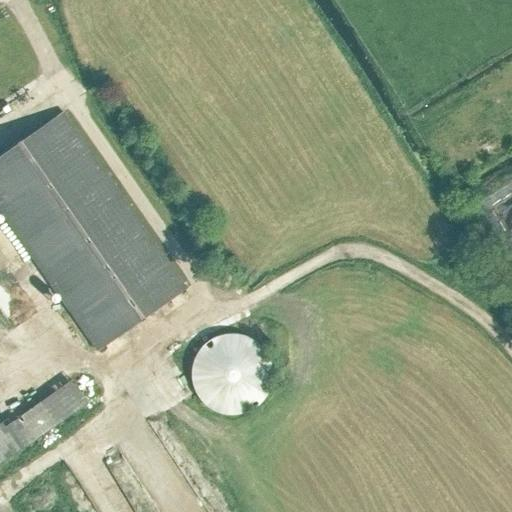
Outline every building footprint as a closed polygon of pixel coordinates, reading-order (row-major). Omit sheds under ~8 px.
[(0,214),(96,351),(185,288),(62,113),(0,156),(0,214)] [(234,268),(246,283),(277,259),(265,244),(234,268)] [(49,300),(42,304),(56,327),(63,322),(49,300)] [(144,356),(129,380),(143,389),(158,365),(144,356)] [(6,417),(0,420),(0,460),(86,400),(70,378),(9,421),(6,417)]
